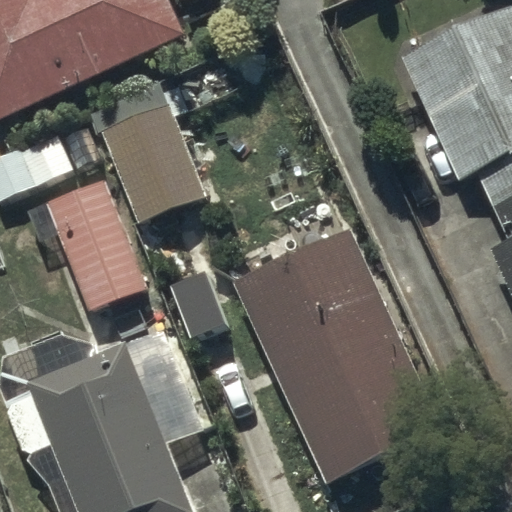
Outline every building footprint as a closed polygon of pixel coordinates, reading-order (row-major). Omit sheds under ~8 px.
[(0,0),(0,131),(191,45),(170,0),(0,0)] [(511,19),(511,18),(403,69),(460,192),(479,184),(509,248),(490,258),(511,305),(511,19)] [(171,114),(106,140),(142,233),(208,207),(171,114)] [(87,132),(0,166),(0,211),(78,180),(75,174),(100,164),(87,132)] [(42,252),(63,244),(92,320),(149,299),(108,190),(30,220),(42,252)] [(304,262),(290,232),(217,271),(242,290),(235,293),(326,493),(442,440),(352,240),(304,262)] [(192,511),(171,456),(208,441),(168,339),(91,370),(79,340),(5,369),(3,397),(37,481),(11,490),(19,511),(192,511)]
